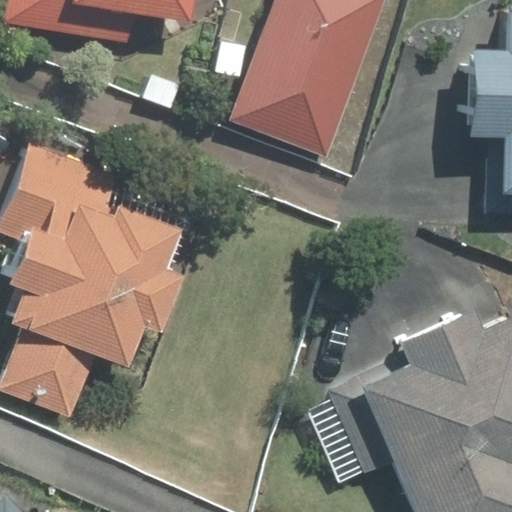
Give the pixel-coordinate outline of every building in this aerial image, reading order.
[(8,0),(5,22),(126,40),(131,10),(190,19),(193,0),(8,0)] [(383,0),(275,0),(231,119),(325,154),(383,0)] [(488,136),(486,210),(511,210),(511,5),(509,5),(508,52),(476,51),(474,136),(488,136)] [(119,176),(30,142),(0,218),(0,234),(12,239),(0,270),(0,281),(17,288),(8,313),(16,317),(13,324),(22,328),(0,384),(0,390),(71,418),(97,354),(129,367),(145,326),(161,332),(183,278),(165,271),(181,230),(109,202),(119,176)] [(412,355),(331,391),(335,399),(307,412),(340,483),(394,459),(418,511),(511,511),(511,320),(482,333),(474,315),(408,345),(412,355)] [(0,511),(27,511),(10,493),(0,501),(0,511)]
